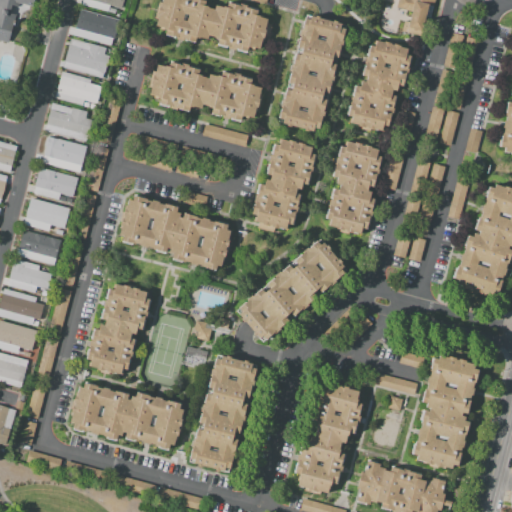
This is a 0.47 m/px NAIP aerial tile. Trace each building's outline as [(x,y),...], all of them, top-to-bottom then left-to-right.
[(32,0),(31,7),(18,3),(8,42),(0,40),(0,0),(32,0)] [(82,0),(122,0),(120,9),(109,6),(107,12),(81,5),(82,0)] [(164,34),(194,42),(196,37),(206,39),(207,35),(218,38),(216,45),(246,53),(248,47),(259,50),(261,42),(266,44),(271,24),(266,23),(268,17),(264,16),(264,18),(259,17),(260,15),(256,14),(257,9),(226,1),(225,6),(222,5),(221,7),(214,5),(214,9),(203,6),(204,0),(161,0),(161,3),(158,2),(154,18),(156,18),(154,26),(166,29),(164,34)] [(400,31),(424,38),(435,0),(397,0),(395,8),(406,11),(400,31)] [(79,8),(117,18),(110,46),(72,36),(79,8)] [(304,18),(301,29),(300,29),(298,35),(300,35),(297,47),(300,48),(299,55),(295,54),(288,82),(291,83),(289,90),(286,89),(279,118),(283,119),(282,123),(314,131),(314,128),(319,129),(326,100),(321,98),(323,94),(327,95),(331,81),(334,82),(336,75),(335,75),(338,64),(333,63),(334,58),(339,59),(344,40),(342,39),(344,29),(339,28),(340,24),(309,16),(308,19),(304,18)] [(71,39),(106,48),(104,55),(108,56),(102,79),(63,69),(71,39)] [(348,123),(380,133),(382,126),(387,127),(394,105),(393,105),(396,94),(395,93),(397,86),(403,88),(406,77),(405,77),(405,74),(406,75),(410,64),(409,64),(411,57),(405,55),(408,48),(390,43),(384,41),(383,42),(375,40),(374,46),(371,45),(361,76),(366,77),(365,82),(361,81),(359,87),(356,86),(352,97),(351,97),(348,105),(350,106),(347,115),(350,116),(348,123)] [(148,95),(160,98),(158,104),(170,107),(169,109),(177,111),(177,109),(188,112),(189,107),(192,108),(193,107),(201,109),(202,105),(212,108),(210,115),(220,117),(220,116),(230,119),(230,120),(240,123),(241,117),(253,120),(255,111),(258,112),(262,95),(260,94),(261,88),(255,87),(256,85),(250,83),(251,80),(240,77),(240,75),(232,73),(232,74),(221,71),(219,76),(217,75),(216,76),(209,74),(208,78),(201,77),(202,75),(198,74),(199,70),(169,62),(168,67),(165,66),(165,67),(157,65),(154,76),(152,75),(150,84),(151,84),(148,95)] [(61,72),(90,80),(89,84),(100,87),(96,103),(82,99),(81,105),(54,98),(61,72)] [(511,99),(511,102),(507,101),(505,116),(506,116),(505,122),(504,121),(502,128),(504,128),(503,133),(502,133),(499,147),(504,148),(504,152),(511,153),(511,99)] [(51,103),(86,112),(85,118),(91,120),(85,142),(44,131),(51,103)] [(443,110),(435,143),(423,140),(431,107),(443,110)] [(450,146),(438,143),(446,110),(458,113),(450,146)] [(409,132),(412,112),(402,111),(400,131),(409,132)] [(205,124),(248,135),(244,147),(202,136),(205,124)] [(470,128),(481,131),(475,153),(464,151),(470,128)] [(44,135),(69,142),(68,146),(83,150),(79,166),(64,163),(62,168),(37,162),(44,135)] [(279,139),(277,145),(274,144),(271,156),(269,156),(267,164),(269,165),(266,174),(270,176),(269,180),(265,179),(264,185),(259,184),(251,214),(256,215),(255,221),(260,223),(260,224),(268,226),(268,225),(271,226),(271,227),(277,229),(277,228),(285,230),(287,224),(291,225),(295,213),(300,195),(294,194),(296,188),(301,189),(302,184),(306,185),(309,173),(310,173),(316,154),(310,153),(311,148),(304,146),(304,145),(297,143),(297,144),(294,143),(295,142),(287,140),(287,141),(279,139)] [(0,140),(17,145),(10,172),(0,169),(0,140)] [(326,228),(364,237),(382,152),(344,144),(326,228)] [(383,188),(395,190),(400,156),(388,154),(383,188)] [(429,163),(420,197),(409,194),(417,160),(429,163)] [(66,164),(78,168),(77,173),(64,170),(66,164)] [(444,166),(435,201),(424,199),(432,164),(444,166)] [(39,168),(76,177),(71,196),(59,193),(57,201),(32,194),(39,168)] [(457,175),(469,179),(459,213),(447,210),(457,175)] [(511,189),(496,183),(494,187),(490,185),(484,200),(485,200),(483,205),(482,205),(480,211),(481,212),(479,217),(478,217),(473,229),(479,231),(477,235),(473,233),(472,237),(468,236),(463,249),(464,249),(462,254),(461,254),(459,260),(460,261),(458,265),(457,265),(452,279),(456,280),(455,284),(484,295),(485,292),(498,297),(504,281),(502,281),(503,276),(507,277),(511,265),(508,264),(511,252),(511,190),(511,189)] [(62,196),(68,198),(67,204),(60,202),(62,196)] [(128,199),(126,208),(124,208),(122,215),(124,216),(123,218),(121,218),(119,225),(121,226),(118,235),(123,236),(121,242),(133,245),(133,243),(139,245),(138,246),(147,248),(147,247),(166,252),(166,250),(170,251),(169,253),(172,253),(171,259),(183,262),(183,260),(190,262),(189,264),(215,271),(217,266),(220,267),(222,261),(223,261),(225,253),(227,254),(229,245),(227,244),(231,231),(226,230),(228,225),(213,221),(213,222),(208,221),(209,219),(202,218),(201,219),(196,218),(196,217),(183,213),(182,218),(179,217),(180,213),(176,212),(177,207),(164,203),(164,205),(159,203),(159,202),(152,200),(152,201),(146,200),(146,199),(133,196),(132,200),(128,199)] [(30,198),(69,208),(64,228),(49,225),(47,231),(23,225),(30,198)] [(419,200),(411,233),(400,230),(408,198),(419,200)] [(433,205),(426,236),(414,233),(422,202),(433,205)] [(59,240),(53,265),(16,255),(23,231),(59,240)] [(410,236),(404,258),(393,255),(398,233),(410,236)] [(419,262),(407,259),(413,238),(425,241),(419,262)] [(236,311),(239,315),(237,316),(243,323),(245,322),(252,330),(251,331),(257,339),(261,336),(265,340),(283,325),(279,321),(295,308),(297,311),(317,295),(315,292),(318,289),(321,292),(343,273),(340,269),(343,267),(340,263),(341,262),(338,259),(337,259),(328,249),(330,248),(326,244),(325,245),(322,242),(318,245),(316,242),(307,249),(307,248),(302,252),(303,253),(293,261),(296,265),(291,269),(289,266),(280,273),(279,271),(275,275),(276,277),(266,285),(269,289),(264,293),(261,290),(252,297),(251,295),(246,300),(247,301),(236,311)] [(14,259),(39,265),(38,271),(50,274),(46,290),(35,287),(34,293),(7,286),(14,259)] [(114,284),(113,289),(108,288),(100,319),(104,320),(103,323),(100,322),(99,329),(94,328),(92,339),(90,338),(88,346),(90,347),(86,359),(91,361),(89,367),(94,368),(94,369),(100,371),(99,373),(108,375),(109,373),(113,374),(113,373),(121,375),(122,368),(126,369),(129,358),(131,358),(134,347),(132,346),(134,339),(130,338),(131,333),(135,334),(137,328),(143,330),(150,299),(146,298),(147,292),(139,290),(139,289),(132,287),(132,289),(129,288),(130,287),(122,285),(122,286),(114,284)] [(0,304),(4,289),(35,297),(34,302),(43,304),(39,320),(33,319),(31,325),(0,316),(0,304)] [(372,324),(343,352),(323,333),(352,304),(372,324)] [(0,320),(34,329),(27,356),(0,349),(0,320)] [(207,340),(210,325),(195,322),(192,338),(207,340)] [(401,352),(423,357),(420,369),(398,364),(401,352)] [(0,354),(26,361),(19,387),(0,381),(0,354)] [(437,355),(437,358),(432,357),(429,371),(430,371),(429,377),(427,377),(425,383),(427,383),(426,389),(423,389),(420,402),(425,403),(424,408),(428,408),(428,411),(423,410),(420,423),(421,424),(419,430),(417,429),(416,435),(417,436),(416,441),(415,441),(412,454),(417,455),(416,460),(423,461),(422,463),(441,468),(441,467),(450,469),(451,464),(457,466),(460,452),(459,452),(460,447),(462,447),(465,433),(467,434),(470,422),(464,421),(465,417),(460,416),(461,413),(467,414),(470,399),(469,399),(470,395),(471,396),(473,386),(472,386),(473,382),(475,383),(478,369),(474,368),(475,365),(464,362),(465,361),(458,359),(457,360),(455,360),(455,358),(448,356),(448,357),(437,355)] [(189,460),(192,460),(191,463),(229,473),(237,440),(232,439),(233,432),(239,434),(242,423),(245,424),(246,417),(243,416),(246,405),(241,403),(243,396),(248,397),(255,369),(250,368),(251,364),(248,363),(248,362),(243,360),(242,361),(231,358),(231,357),(225,356),(224,357),(220,356),(219,360),(215,359),(208,387),(212,389),(210,395),(206,394),(198,423),(203,424),(202,431),(197,430),(189,460)] [(374,372),(417,384),(414,395),(371,384),(374,372)] [(84,382),(82,387),(79,386),(68,426),(71,427),(71,430),(84,433),(84,431),(99,435),(99,437),(116,442),(117,436),(121,437),(121,439),(135,443),(135,441),(140,442),(140,444),(149,446),(149,445),(158,447),(157,448),(167,451),(169,445),(174,446),(175,440),(176,440),(178,433),(180,434),(183,424),(180,423),(182,416),(181,416),(183,410),(178,409),(180,404),(167,400),(166,401),(161,400),(162,399),(154,397),(154,398),(149,397),(149,396),(136,392),(134,397),(131,396),(130,400),(126,399),(128,394),(115,390),(115,392),(109,391),(109,389),(103,387),(103,389),(96,387),(97,385),(84,382)] [(297,487),(303,489),(302,491),(318,496),(319,493),(327,495),(328,490),(330,491),(333,483),(336,484),(344,455),(339,453),(340,450),(339,450),(341,443),(345,444),(347,437),(348,437),(349,433),(353,434),(362,405),(357,403),(359,397),(357,396),(358,392),(348,389),(348,387),(339,385),(339,386),(328,383),(324,394),(320,392),(316,405),(314,404),(312,411),(315,411),(311,423),(316,424),(315,427),(316,428),(314,435),(311,434),(309,441),(308,441),(307,444),(303,443),(299,455),(297,454),(294,466),(295,466),(293,474),(298,475),(297,478),(299,478),(297,487)] [(36,418),(43,388),(32,385),(24,416),(36,418)] [(390,396),(402,399),(399,411),(387,408),(390,396)] [(0,406),(14,410),(5,446),(0,444),(0,406)] [(30,445),(34,423),(23,421),(18,442),(30,445)] [(28,451),(61,460),(58,471),(25,462),(28,451)] [(65,461),(100,471),(97,483),(62,473),(65,461)] [(366,461),(363,472),(360,472),(356,488),(359,488),(355,502),(369,506),(370,502),(376,504),(376,502),(381,503),(380,509),(389,511),(389,510),(396,511),(409,511),(410,511),(412,511),(436,511),(437,511),(439,511),(444,493),(441,493),(444,480),(431,477),(430,480),(421,478),(422,474),(390,466),(389,471),(384,469),(384,468),(378,467),(379,464),(366,461)] [(103,471),(154,485),(151,497),(100,483),(103,471)] [(160,487),(203,499),(200,511),(156,498),(160,487)] [(302,498),(346,511),(345,511),(305,511),(299,510),(302,498)]
